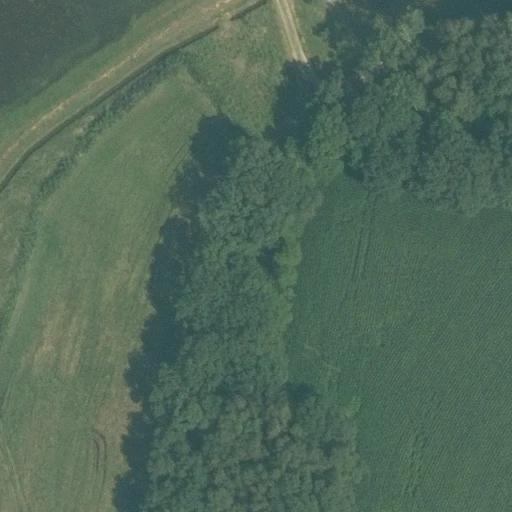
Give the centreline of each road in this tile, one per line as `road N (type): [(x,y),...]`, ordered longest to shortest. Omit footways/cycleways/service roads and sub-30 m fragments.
road 1 (track): [(162,511),(199,264),(272,150),(435,24),(497,49),(511,39)]
road 2 (track): [(0,164),(65,105),(230,0)]
